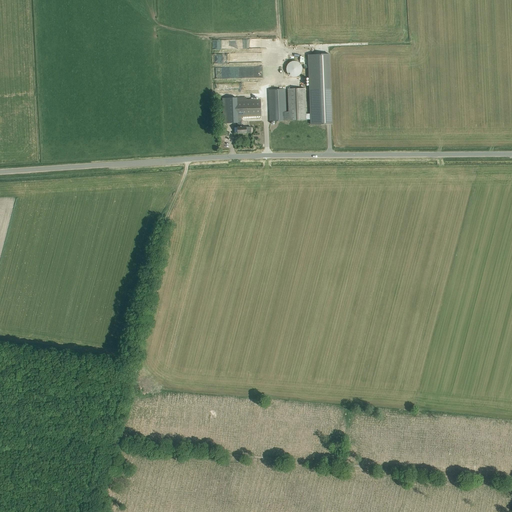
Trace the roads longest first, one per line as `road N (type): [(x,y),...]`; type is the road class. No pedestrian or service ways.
road 1 (unclassified): [(0,171),(255,155),(511,154)]
road 2 (track): [(511,481),(118,443)]
